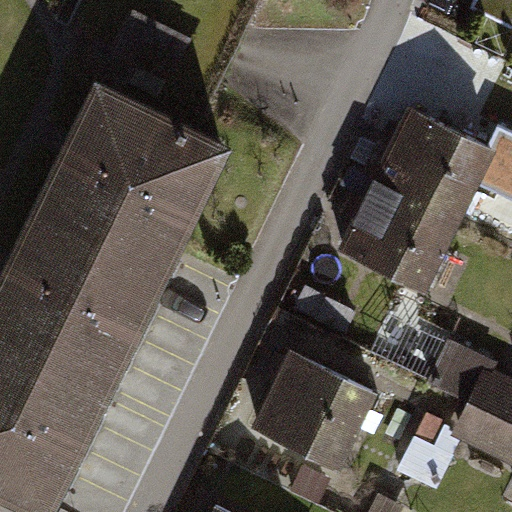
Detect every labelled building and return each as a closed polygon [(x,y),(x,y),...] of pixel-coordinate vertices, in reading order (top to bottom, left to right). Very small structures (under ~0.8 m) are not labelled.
[(511,0),(480,0),(479,2),(511,18),(511,0)] [(108,6),(89,45),(171,84),(190,45),(108,6)] [(226,153),(96,91),(39,209),(169,271),(226,153)] [(503,161),(413,115),(378,185),(468,230),(503,161)] [(468,230),(378,185),(343,254),(433,299),(468,230)] [(169,271),(39,209),(0,290),(0,336),(112,390),(169,271)] [(112,390),(0,336),(0,481),(55,508),(112,390)] [(295,357),(256,431),(347,479),(386,404),(295,357)] [(511,386),(490,376),(459,440),(511,466),(511,386)] [(451,431),(466,394),(436,383),(422,420),(451,431)]
